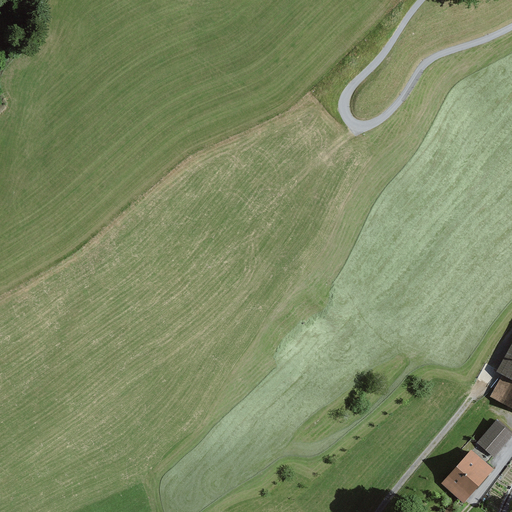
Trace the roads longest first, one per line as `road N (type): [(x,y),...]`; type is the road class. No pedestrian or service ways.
road 1 (track): [(511,30),(429,63),(385,119),(358,127),(346,115),(347,97),(427,0)]
road 2 (track): [(379,511),(511,334)]
